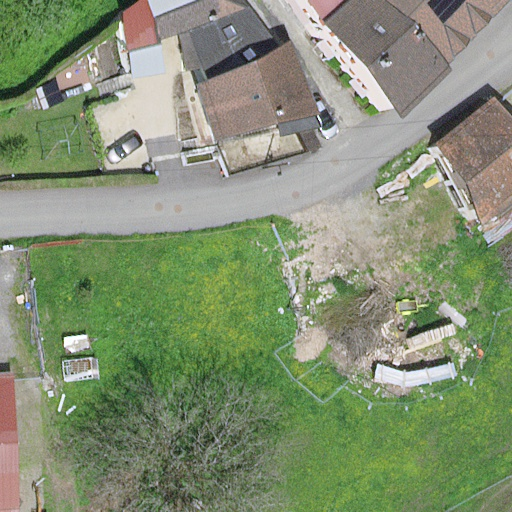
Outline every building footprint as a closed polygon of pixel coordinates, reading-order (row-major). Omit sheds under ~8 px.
[(265,121),(298,109),(277,52),(252,61),(230,0),(117,0),(104,5),(121,50),(169,33),(207,142),(265,121)] [(289,0),(297,9),(309,0),(289,0)] [(335,48),(386,99),(426,59),(484,0),(341,0),(314,27),(335,48)] [(511,189),(511,146),(485,104),(424,142),(449,181),(471,216),(511,189)] [(14,511),(8,380),(0,379),(0,511),(14,511)]
